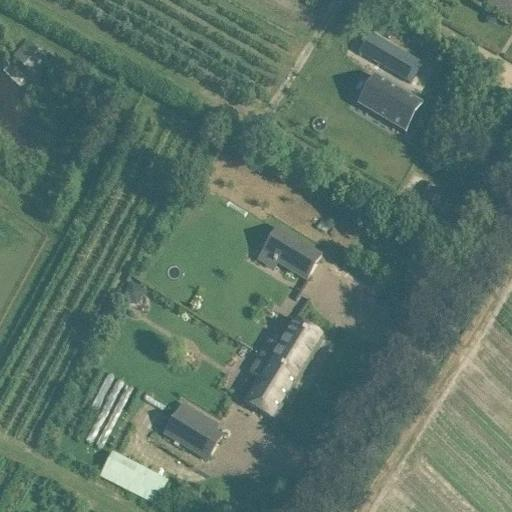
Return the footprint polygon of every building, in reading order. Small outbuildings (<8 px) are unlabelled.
[(511,0),(490,0),(488,4),(511,19),(511,0)] [(371,37),(360,56),(411,85),(422,66),(371,37)] [(47,62),(28,43),(18,54),(37,73),(47,62)] [(375,78),(356,107),(404,136),(423,106),(375,78)] [(277,231),(269,243),(270,244),(271,243),(283,251),(276,263),(306,282),(321,258),(277,231)] [(144,292),(130,284),(121,298),(135,307),(144,292)] [(275,333),(263,354),(301,377),(324,340),(293,321),(283,338),(275,333)] [(274,422),(301,377),(263,354),(250,374),(258,379),(243,404),(274,422)] [(202,426),(205,420),(182,406),(164,436),(207,462),(222,438),(202,426)]
